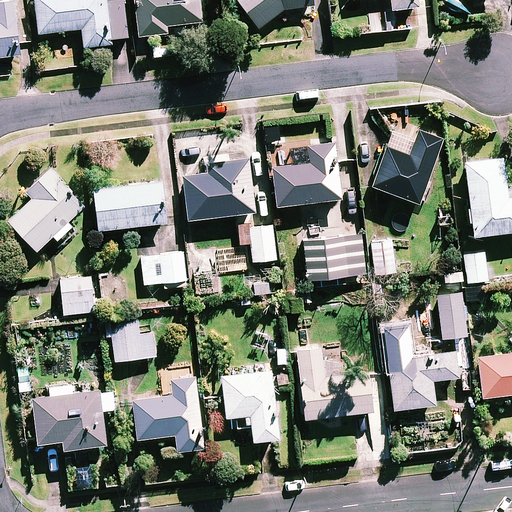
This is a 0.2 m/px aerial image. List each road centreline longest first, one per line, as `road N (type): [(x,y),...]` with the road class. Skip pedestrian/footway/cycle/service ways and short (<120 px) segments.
road 1 (residential): [(497,70),(419,65),(0,120)]
road 2 (residential): [(511,487),(304,511)]
